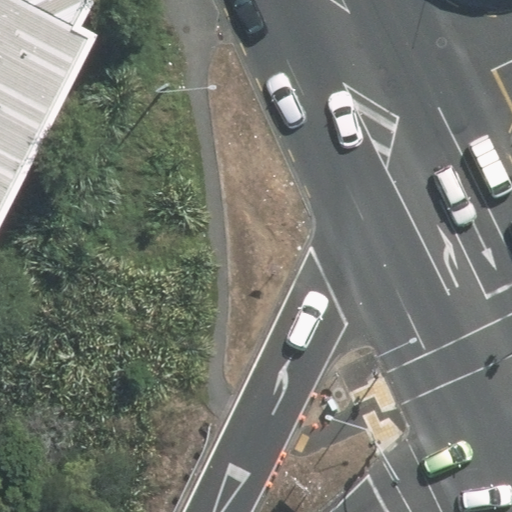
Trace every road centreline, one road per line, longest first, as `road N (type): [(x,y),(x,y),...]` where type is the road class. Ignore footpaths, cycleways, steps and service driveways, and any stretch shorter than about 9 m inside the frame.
road 1 (motorway): [(214,511),(331,286),(380,127)]
road 2 (primary): [(380,127),(511,393)]
road 3 (residential): [(380,127),(511,62)]
road 4 (motorway): [(393,511),(511,433)]
road 5 (primary): [(323,0),(380,127)]
